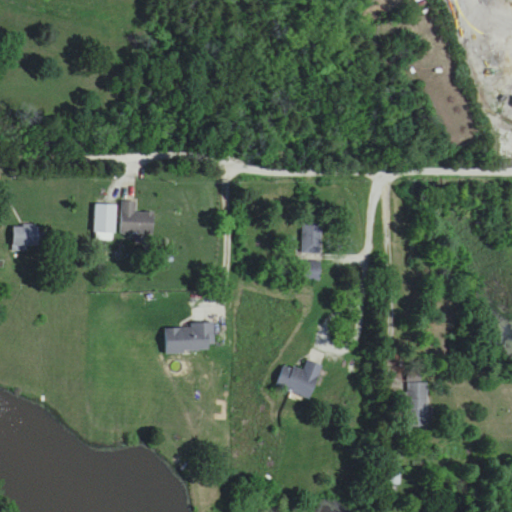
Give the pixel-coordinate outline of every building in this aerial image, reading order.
[(153,235),(153,213),(136,213),(136,201),(121,201),(121,235),(153,235)] [(321,253),(321,224),(302,224),(302,253),(321,253)] [(12,251),(39,251),(39,227),(12,227),(12,251)] [(214,351),(214,326),(165,327),(166,353),(214,351)] [(303,371),(283,365),(276,390),(310,399),(319,366),(305,362),(303,371)] [(407,384),(407,428),(428,428),(428,384),(407,384)]
